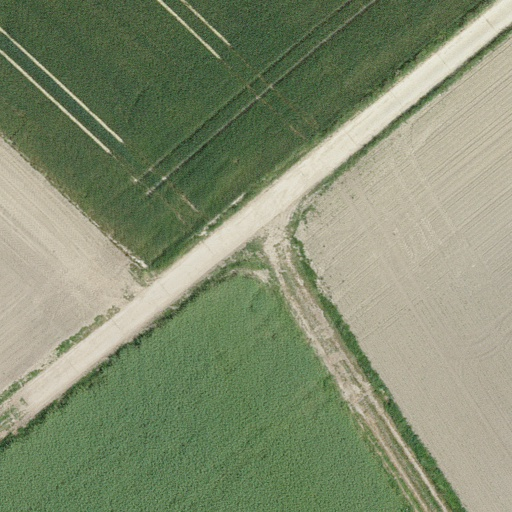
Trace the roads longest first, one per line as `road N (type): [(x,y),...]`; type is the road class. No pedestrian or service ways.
road 1 (track): [(37,378),(284,206),(511,13)]
road 2 (track): [(464,511),(284,206)]
